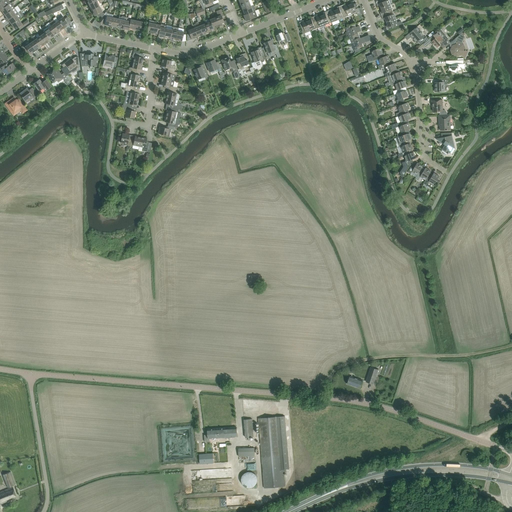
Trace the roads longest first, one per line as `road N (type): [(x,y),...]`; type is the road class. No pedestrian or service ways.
road 1 (unclassified): [(511,451),(346,399),(30,373)]
road 2 (track): [(328,398),(331,373),(349,363),(511,345)]
road 3 (residential): [(444,170),(423,153),(415,69),(377,35),(362,0)]
road 4 (secondary): [(509,478),(476,466),(419,465),(337,489)]
road 5 (secondary): [(337,489),(422,474),(509,478)]
road 6 (unclassified): [(43,511),(47,487),(30,373)]
